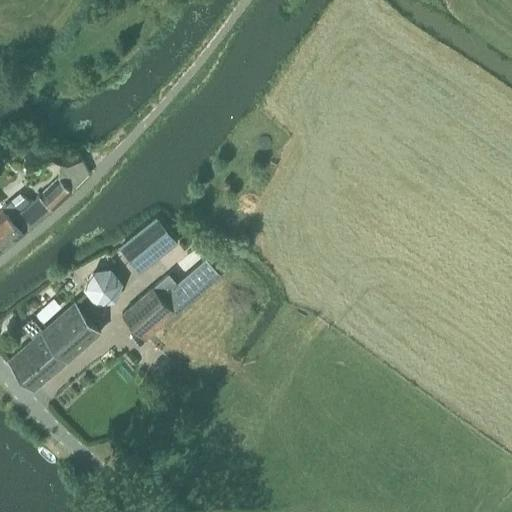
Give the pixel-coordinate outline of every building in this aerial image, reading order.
[(0,250),(22,233),(51,210),(91,178),(84,165),(69,171),(38,195),(28,202),(24,197),(13,206),(17,211),(9,218),(1,208),(0,209),(0,250)] [(177,241),(157,216),(119,247),(139,272),(177,241)] [(196,248),(153,286),(176,313),(219,274),(196,248)] [(90,270),(83,290),(95,305),(116,303),(124,284),(111,267),(90,270)] [(145,340),(176,313),(153,286),(122,314),(145,340)] [(43,328),(69,358),(100,332),(74,301),(43,328)] [(69,358),(43,328),(42,329),(31,316),(22,324),(33,337),(8,358),(34,388),(69,358)]
